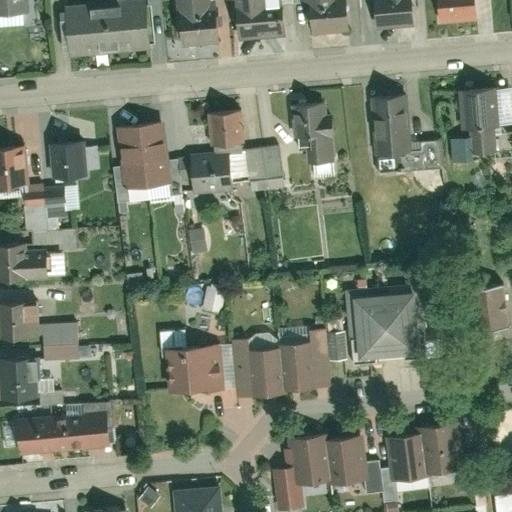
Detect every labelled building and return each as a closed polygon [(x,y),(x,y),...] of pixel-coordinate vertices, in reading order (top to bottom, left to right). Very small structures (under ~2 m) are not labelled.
[(28,0),(0,0),(0,18),(30,16),(28,0)] [(151,53),(146,0),(139,0),(107,3),(111,56),(151,53)] [(194,0),(175,2),(179,48),(219,44),(214,0),(194,0)] [(233,0),(235,13),(243,12),(245,42),(285,39),(282,9),(267,10),(265,0),(233,0)] [(305,0),(309,36),(338,33),(350,32),(346,0),(305,0)] [(373,0),(376,32),(418,28),(415,0),(373,0)] [(475,0),(436,0),(439,25),(478,22),(475,0)] [(111,56),(107,3),(67,6),(71,60),(111,56)] [(499,153),(493,89),(460,92),(466,156),(499,153)] [(412,154),(407,95),(370,98),(376,157),(412,154)] [(324,101),(290,104),(294,144),(312,142),(314,167),(336,165),(332,120),(326,120),(324,101)] [(240,111),(207,114),(210,151),(243,148),(240,111)] [(171,188),(165,121),(143,123),(149,190),(171,188)] [(149,190),(143,123),(121,125),(127,192),(149,190)] [(86,182),(82,142),(52,145),(55,185),(86,182)] [(0,191),(30,189),(26,146),(0,148),(0,191)] [(229,153),(191,157),(195,197),(233,193),(229,153)] [(209,249),(207,229),(194,230),(195,240),(198,240),(199,250),(209,249)] [(50,245),(0,248),(0,285),(53,282),(50,245)] [(210,283),(207,309),(224,311),(227,285),(210,283)] [(349,291),(355,368),(379,367),(379,357),(403,355),(404,365),(428,363),(423,286),(349,291)] [(510,334),(504,287),(467,292),(473,339),(510,334)] [(30,301),(0,302),(0,339),(33,337),(30,301)] [(280,347),(280,352),(283,389),(330,386),(327,331),(309,332),(310,345),(280,347)] [(236,342),(239,397),(283,394),(283,389),(280,352),(251,354),(250,342),(236,342)] [(166,348),(169,395),(188,393),(188,396),(207,395),(204,346),(166,348)] [(34,358),(0,360),(0,394),(1,403),(37,401),(34,358)] [(110,452),(107,415),(62,418),(65,455),(110,452)] [(65,455),(62,418),(17,421),(20,458),(65,455)] [(421,427),(422,436),(426,476),(461,472),(455,423),(421,427)] [(292,438),(297,485),(330,482),(326,441),(325,435),(292,438)] [(390,440),(395,484),(427,481),(426,476),(422,436),(390,440)] [(326,441),(330,482),(331,486),(368,481),(363,437),(326,441)] [(220,511),(219,487),(176,491),(177,511),(220,511)]
